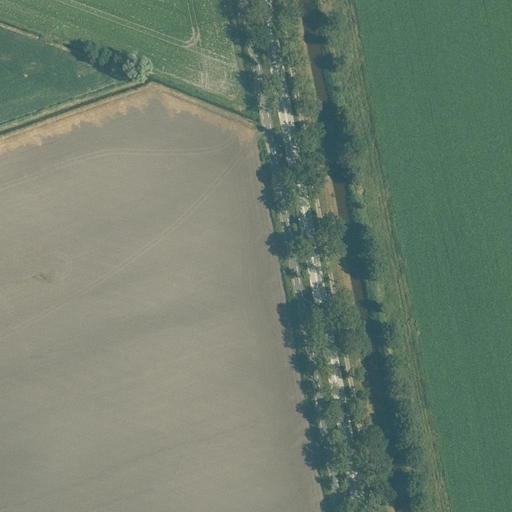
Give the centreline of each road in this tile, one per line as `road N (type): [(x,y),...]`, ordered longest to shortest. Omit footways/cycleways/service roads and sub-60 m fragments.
road 1 (primary): [(360,511),(263,0)]
road 2 (unclassified): [(341,511),(245,0)]
